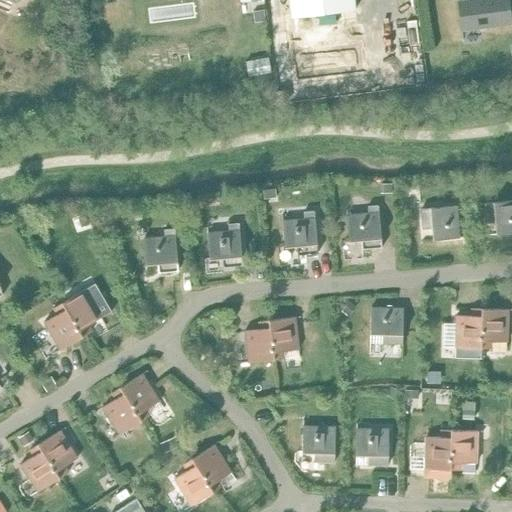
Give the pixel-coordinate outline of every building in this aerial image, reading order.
[(353,0),(288,0),(291,16),(355,9),(353,0)] [(507,0),(466,0),(457,1),(461,31),(510,25),(507,0)] [(268,57),(245,61),(248,77),(271,72),(268,57)] [(391,184),(379,184),(380,194),(391,194),(391,184)] [(275,189),(263,190),(264,199),(276,197),(275,189)] [(511,200),(484,203),(486,223),(495,222),(496,234),(511,232),(511,200)] [(368,213),(346,215),(349,241),(361,240),(361,249),(382,247),(378,205),(367,206),(368,213)] [(456,205),(421,208),(422,229),(432,228),(433,240),(459,238),(456,205)] [(304,218),(282,220),(284,247),(296,245),(297,255),(318,253),(314,210),(303,211),(304,218)] [(115,214),(102,220),(106,228),(119,222),(115,214)] [(229,230),(207,232),(209,259),(221,258),(222,267),(242,265),(239,222),(228,223),(229,230)] [(164,236),(143,238),(145,264),(157,263),(158,272),(178,271),(174,228),(164,229),(164,236)] [(95,283),(62,303),(83,336),(92,331),(88,325),(111,311),(95,283)] [(350,301),(342,310),(349,315),(356,306),(350,301)] [(83,336),(62,303),(53,308),(57,314),(44,322),(60,350),(83,336)] [(371,307),(370,333),(382,334),(382,343),(402,343),(403,308),(371,307)] [(455,347),(455,357),(481,358),(481,348),(482,308),(471,308),(471,315),(456,315),(455,347)] [(482,308),(481,348),(492,348),(492,341),(507,341),(508,309),(482,308)] [(294,317),(269,320),(274,359),(284,358),(283,351),(298,349),(294,317)] [(274,359),(269,320),(258,321),(259,328),(244,330),(248,362),(274,359)] [(142,373),(120,387),(142,420),(150,415),(146,409),(159,401),(142,373)] [(51,376),(41,383),(47,391),(57,384),(51,376)] [(142,420),(120,387),(111,393),(115,399),(102,407),(120,434),(142,420)] [(390,387),(385,395),(396,401),(401,392),(393,388),(390,387)] [(404,390),(404,398),(418,398),(418,390),(404,390)] [(462,409),(462,419),(474,419),(474,410),(462,409)] [(303,426),(302,452),(314,452),(314,461),(334,462),(335,427),(303,426)] [(356,428),(356,455),(368,455),(368,464),(388,464),(388,428),(356,428)] [(450,477),(450,469),(451,430),(441,429),(441,437),(425,436),(424,469),(424,477),(439,477),(439,480),(448,480),(448,477),(450,477)] [(60,430),(38,444),(60,477),(68,472),(65,466),(77,457),(60,430)] [(477,430),(451,430),(450,469),(461,470),(461,462),(476,463),(477,430)] [(174,437),(163,442),(168,452),(178,447),(174,437)] [(60,477),(38,444),(29,450),(33,456),(20,464),(38,491),(60,477)] [(214,444),(192,458),(213,491),(222,486),(218,480),(231,472),(214,444)] [(213,491),(192,458),(183,464),(187,470),(174,478),(191,505),(213,491)] [(124,469),(114,476),(120,486),(131,479),(124,469)] [(125,489),(116,495),(120,501),(129,495),(125,489)] [(136,498),(114,511),(145,511),(141,505),(136,498)]
